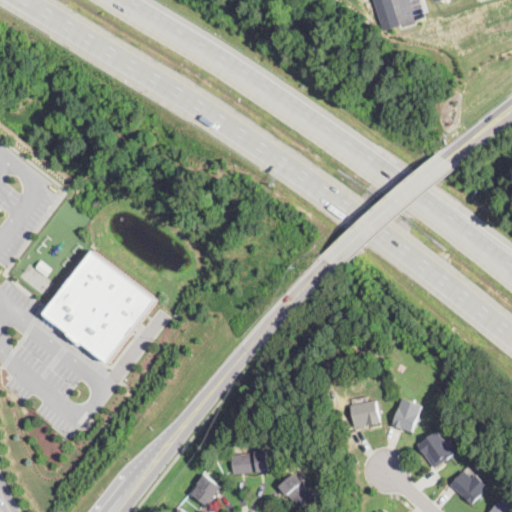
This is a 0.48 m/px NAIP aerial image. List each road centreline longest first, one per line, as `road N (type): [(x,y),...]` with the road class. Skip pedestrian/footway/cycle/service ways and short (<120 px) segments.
road 1 (motorway): [(31,0),(280,162),(511,338)]
road 2 (motorway): [(511,259),(310,109),(135,0)]
road 3 (secondary): [(326,266),(109,511)]
road 4 (secondary): [(458,151),(326,266)]
